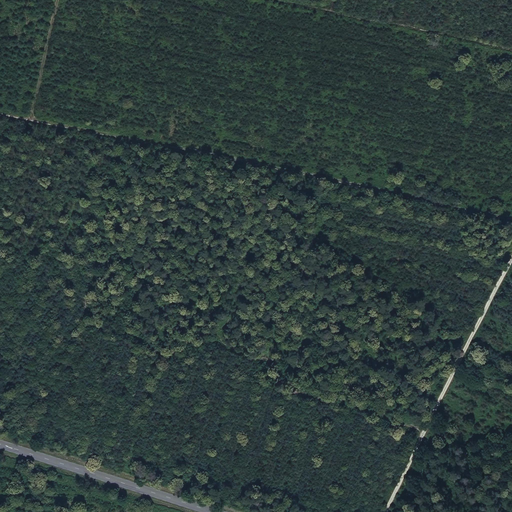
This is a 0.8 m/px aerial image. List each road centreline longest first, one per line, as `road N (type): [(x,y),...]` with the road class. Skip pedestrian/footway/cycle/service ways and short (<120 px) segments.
road 1 (track): [(511,218),(0,113)]
road 2 (track): [(383,511),(511,257)]
road 3 (secondary): [(224,511),(0,439)]
road 4 (track): [(290,0),(511,49)]
